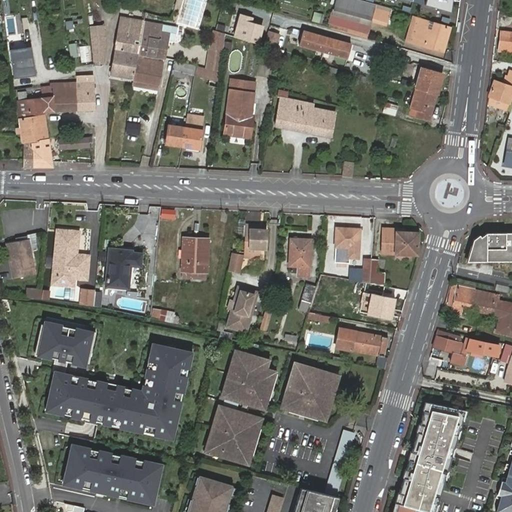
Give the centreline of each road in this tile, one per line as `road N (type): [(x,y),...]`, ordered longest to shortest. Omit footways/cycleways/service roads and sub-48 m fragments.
road 1 (secondary): [(0,183),(421,200)]
road 2 (secondary): [(363,511),(444,244)]
road 3 (secondary): [(481,0),(455,168)]
road 4 (tertiary): [(27,511),(0,380)]
